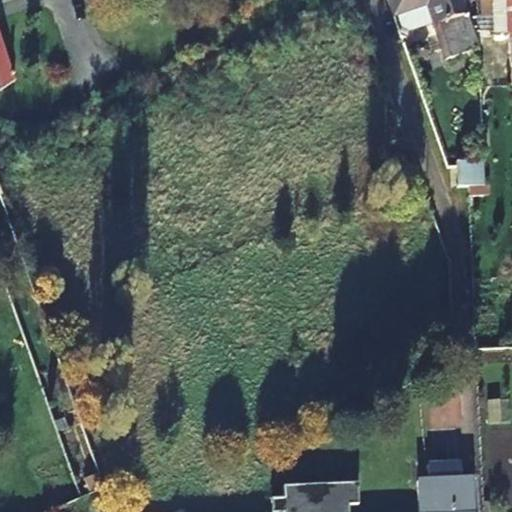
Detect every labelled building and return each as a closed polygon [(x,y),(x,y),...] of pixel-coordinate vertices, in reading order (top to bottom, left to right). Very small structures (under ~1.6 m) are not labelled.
[(410,32),(433,24),(434,26),(441,23),(453,58),(475,50),(478,50),(461,0),(387,0),(394,18),(397,17),(401,28),(410,32)] [(481,0),(507,0),(511,86),(511,85),(511,0),(475,0),(481,0)] [(453,58),(441,23),(434,26),(446,61),(453,58)] [(0,89),(1,91),(14,81),(0,41),(0,89)] [(457,188),(484,187),(483,162),(456,163),(457,188)] [(120,197),(54,211),(65,264),(131,250),(120,197)] [(154,269),(236,242),(234,236),(251,231),(244,208),(145,241),(154,269)] [(231,465),(232,502),(271,502),(270,511),(473,511),(471,480),(456,480),(459,466),(427,468),(431,482),(417,482),(418,511),(348,511),(348,506),(358,506),(357,486),(284,488),(282,464),(231,465)]
